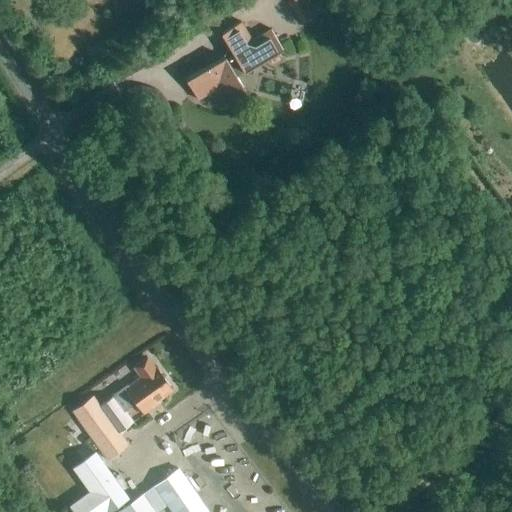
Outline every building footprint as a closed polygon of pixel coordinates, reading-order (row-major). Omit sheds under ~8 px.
[(287,0),(301,23),(322,11),(316,0),(287,0)] [(252,40),(241,21),(221,33),(232,52),(186,80),(198,100),(207,94),(222,98),(228,108),(248,96),(237,77),(244,72),(252,74),(255,66),(283,49),(271,29),(252,40)] [(479,23),(464,34),(469,40),(473,42),(476,42),(483,37),(484,34),(484,30),(479,23)] [(154,368),(147,358),(134,367),(141,378),(127,388),(126,386),(100,405),(93,395),(73,410),(108,459),(128,444),(120,432),(133,421),(125,410),(136,402),(145,414),(161,403),(159,401),(173,391),(155,367),(154,368)] [(108,511),(128,498),(95,452),(72,468),(89,492),(69,506),(72,511),(108,511)] [(155,511),(167,505),(171,511),(208,511),(178,468),(153,485),(154,486),(117,511),(118,511),(155,511)]
